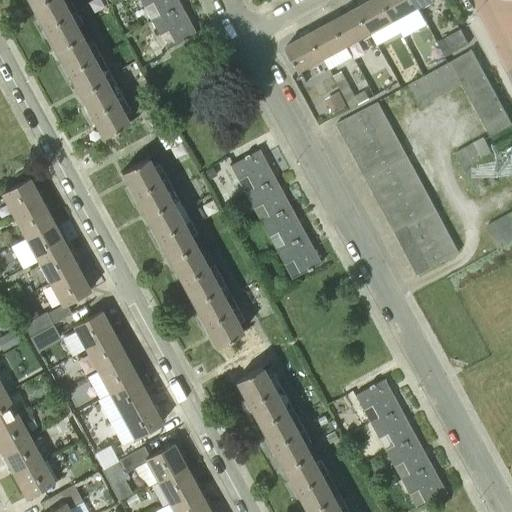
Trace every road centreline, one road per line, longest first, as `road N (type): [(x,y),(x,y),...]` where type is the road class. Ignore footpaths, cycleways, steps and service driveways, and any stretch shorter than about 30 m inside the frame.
road 1 (residential): [(502,511),(247,52)]
road 2 (residential): [(249,511),(0,49)]
